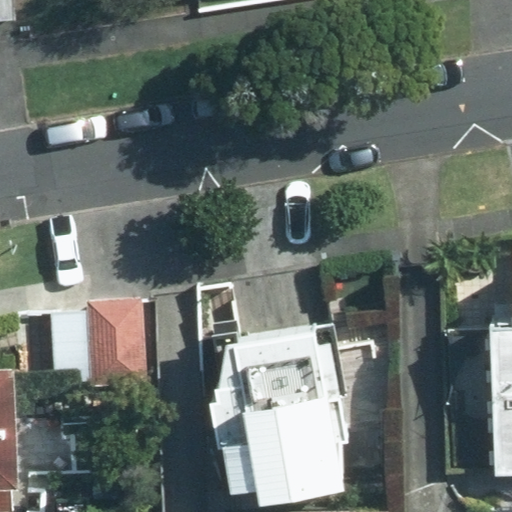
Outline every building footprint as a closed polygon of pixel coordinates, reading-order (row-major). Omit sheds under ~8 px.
[(20,0),(0,0),(0,21),(21,21),(20,0)] [(32,336),(34,378),(83,375),(84,406),(157,402),(151,303),(54,309),(55,335),(32,336)] [(322,323),(225,343),(223,359),(215,421),(237,497),(261,490),(264,511),(269,511),(357,494),(322,323)] [(511,331),(460,329),(452,474),(511,476),(511,331)] [(21,381),(0,379),(0,492),(16,494),(21,381)]
